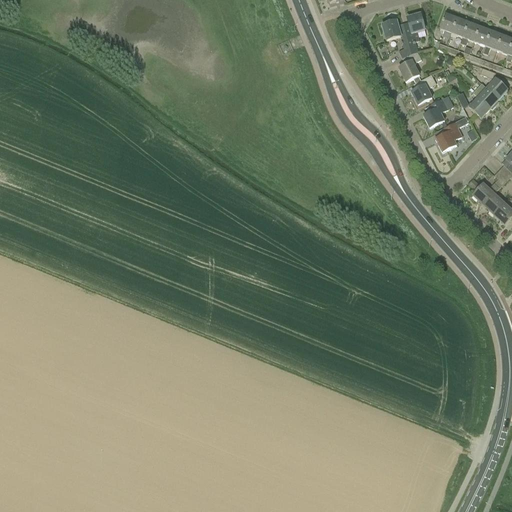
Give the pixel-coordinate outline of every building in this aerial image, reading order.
[(425,32),(420,16),(407,20),(411,33),(405,34),(411,57),(418,55),(418,54),(416,45),(420,43),(417,34),(425,32)] [(446,16),(440,32),(452,36),(458,20),(446,16)] [(458,20),(452,36),(462,40),(463,40),(469,25),(458,20)] [(411,57),(405,34),(405,32),(403,27),(398,28),(397,23),(382,27),(387,43),(401,39),(404,51),(399,54),(402,61),(411,57)] [(474,45),(480,29),(469,25),(463,40),(462,40),(460,46),(466,48),(468,42),(474,45)] [(480,29),(474,45),(485,49),(491,33),(480,29)] [(497,53),(503,37),(491,33),(485,49),(482,55),(488,58),(490,51),(497,53)] [(511,40),(503,37),(497,53),(508,57),(511,46),(511,40)] [(444,53),(445,53),(445,54),(447,49),(439,46),(440,44),(434,42),(434,51),(443,55),(444,53)] [(447,49),(445,54),(456,58),(458,53),(447,49)] [(458,53),(456,58),(468,62),(469,57),(458,53)] [(406,85),(420,78),(414,66),(422,62),(418,55),(411,57),(402,61),(405,67),(399,71),(406,85)] [(469,57),(468,62),(479,66),(481,61),(469,57)] [(481,61),(479,66),(490,71),(492,66),(481,61)] [(492,66),(490,71),(501,75),(503,70),(492,66)] [(511,78),(511,73),(503,70),(501,75),(511,78)] [(508,93),(496,81),(495,82),(493,81),(495,76),(483,71),(480,77),(487,80),(486,82),(491,86),(487,91),(499,102),(508,93)] [(449,83),(456,80),(453,76),(450,77),(448,73),(446,74),(448,79),(447,79),(449,83)] [(419,84),(421,90),(411,95),(418,108),(429,102),(432,107),(435,106),(432,101),(427,92),(436,87),(432,77),(419,84)] [(478,100),(490,112),(499,102),(487,91),(482,86),(473,96),(478,100)] [(463,95),(457,98),(463,110),(469,107),(463,95)] [(430,131),(445,124),(441,117),(454,110),(448,99),(435,106),(432,107),(428,109),(431,115),(423,118),(430,131)] [(469,110),(481,121),(490,112),(478,100),(469,110)] [(442,155),(457,148),(454,144),(463,140),(458,130),(469,125),(466,120),(444,131),(446,136),(435,142),(442,155)] [(473,132),(467,136),(472,144),(478,140),(473,132)] [(511,154),(505,162),(506,162),(502,166),(504,168),(511,174),(511,154)] [(511,177),(511,174),(504,168),(499,173),(508,181),(511,177)] [(476,193),(473,198),(483,208),(494,196),(494,197),(508,181),(499,173),(494,178),(498,182),(489,192),(483,186),(481,189),(474,182),(469,187),(476,193)] [(494,218),(505,206),(494,197),(494,196),(483,208),(494,218)] [(505,228),(511,220),(511,212),(511,213),(505,206),(494,218),(505,228)]
